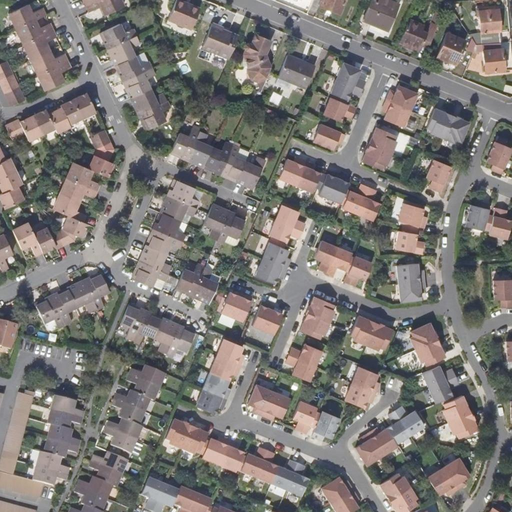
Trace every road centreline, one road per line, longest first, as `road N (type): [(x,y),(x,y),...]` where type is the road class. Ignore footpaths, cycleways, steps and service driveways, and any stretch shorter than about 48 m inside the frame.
road 1 (residential): [(57,511),(99,412),(100,352),(123,289)]
road 2 (residential): [(452,308),(390,316),(296,276)]
road 3 (residential): [(387,62),(237,0)]
road 4 (residential): [(465,169),(445,238),(452,308)]
